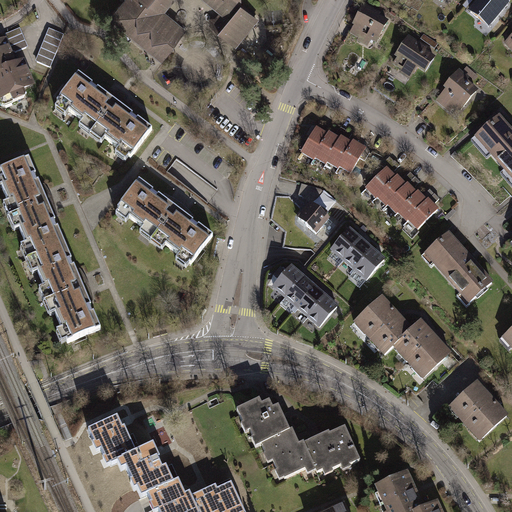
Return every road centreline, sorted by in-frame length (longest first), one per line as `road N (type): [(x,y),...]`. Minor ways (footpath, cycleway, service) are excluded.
road 1 (tertiary): [(476,511),(436,456),(358,392),(304,368),(230,352)]
road 2 (residential): [(53,0),(72,24),(106,35),(137,73),(264,166)]
road 3 (tertiary): [(230,352),(142,365),(0,415)]
road 4 (residential): [(299,77),(409,140),(473,196),(477,215)]
road 5 (residential): [(230,352),(264,166)]
